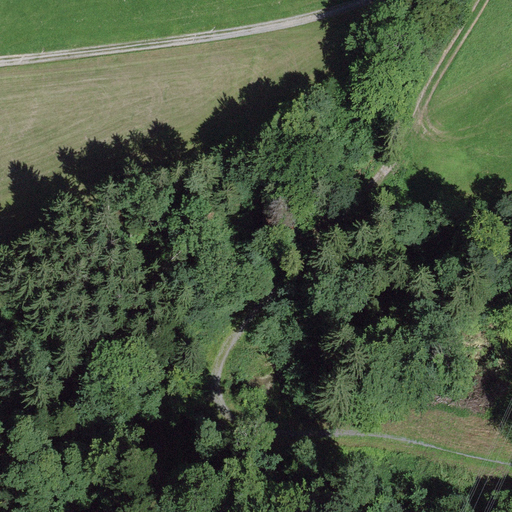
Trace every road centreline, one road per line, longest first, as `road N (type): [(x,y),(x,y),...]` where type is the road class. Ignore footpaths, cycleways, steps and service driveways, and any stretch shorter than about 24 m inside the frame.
road 1 (track): [(487,0),(415,123),(222,359),(217,389),(221,410),(241,426),(367,435),(511,466)]
road 2 (track): [(369,0),(232,32),(0,62)]
